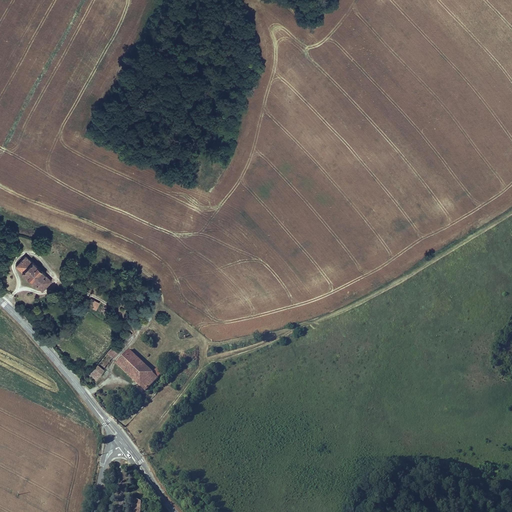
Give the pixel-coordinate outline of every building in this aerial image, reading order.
[(26,256),(16,266),(43,292),(53,281),(26,256)] [(100,303),(91,298),(87,305),(97,310),(100,303)] [(127,340),(132,335),(127,330),(122,336),(127,340)] [(107,353),(114,358),(120,351),(113,345),(107,353)] [(153,372),(130,350),(116,364),(145,392),(159,378),(153,372)] [(114,358),(107,353),(97,365),(104,371),(114,358)] [(102,374),(104,371),(97,365),(95,368),(102,374)] [(98,378),(102,374),(95,368),(88,376),(90,379),(94,374),(98,378)] [(153,372),(159,378),(163,374),(157,368),(153,372)] [(197,505),(200,502),(182,487),(175,494),(192,509),(196,505),(197,505)] [(130,511),(140,511),(141,503),(132,497),(130,511)]
